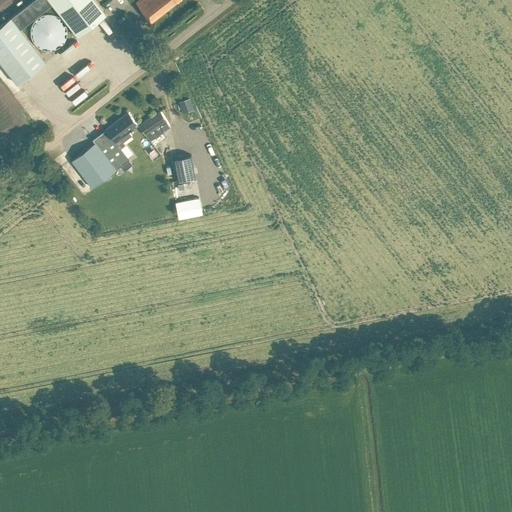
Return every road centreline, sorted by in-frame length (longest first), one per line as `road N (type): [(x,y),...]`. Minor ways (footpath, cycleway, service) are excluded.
road 1 (track): [(0,436),(511,329)]
road 2 (unclassified): [(45,146),(232,0)]
